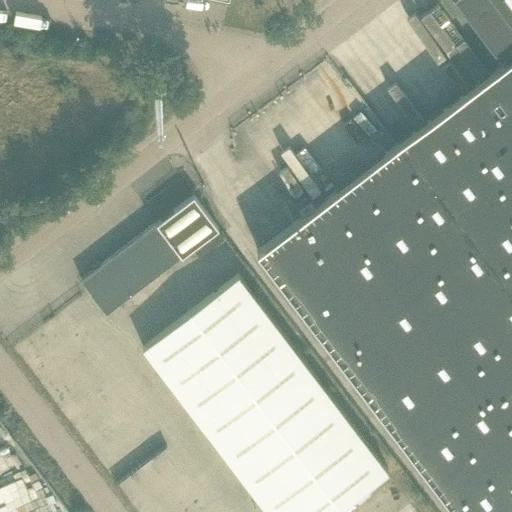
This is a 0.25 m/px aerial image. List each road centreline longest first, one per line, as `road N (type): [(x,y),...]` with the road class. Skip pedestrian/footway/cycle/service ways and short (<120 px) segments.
road 1 (unclassified): [(0,267),(244,84)]
road 2 (unclassified): [(244,84),(201,39),(0,1)]
road 3 (unclassified): [(109,511),(0,366)]
road 4 (unclassified): [(244,84),(353,0)]
